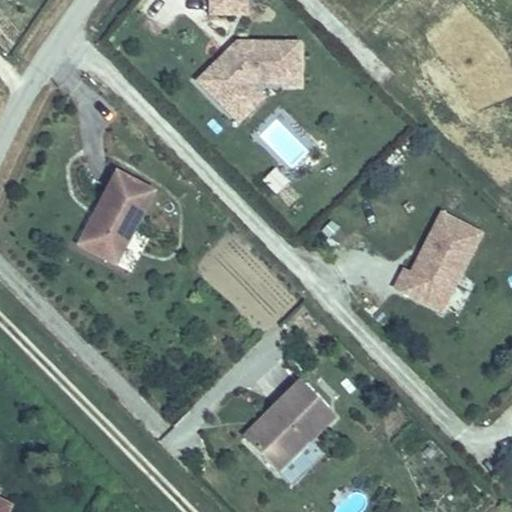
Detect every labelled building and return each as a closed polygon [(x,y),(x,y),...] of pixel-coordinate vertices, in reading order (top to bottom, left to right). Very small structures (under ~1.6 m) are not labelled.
[(255,0),(220,0),(220,22),(256,22),(255,0)] [(309,50),(247,50),(208,89),(236,118),(263,92),(308,92),(309,50)] [(263,92),(236,118),(248,130),(275,104),(263,92)] [(272,166),(260,180),(275,192),(287,179),(272,166)] [(122,275),(158,202),(124,184),(87,257),(122,275)] [(394,291),(439,315),(483,231),(438,207),(394,291)] [(309,394),(277,424),(281,430),(259,451),(286,480),(341,425),(309,394)] [(281,430),(277,424),(254,447),(259,451),(281,430)] [(110,491),(120,480),(84,443),(73,455),(110,491)] [(356,493),(339,511),(355,511),(365,501),(356,493)]
